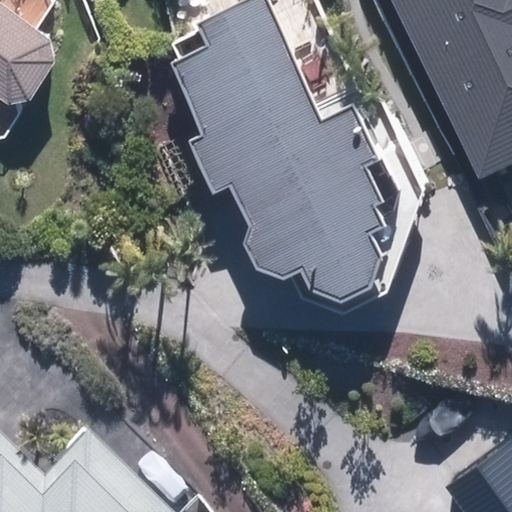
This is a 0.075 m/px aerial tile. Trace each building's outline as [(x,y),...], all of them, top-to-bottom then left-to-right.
[(339,98),(287,0),(236,0),(169,35),(215,122),(201,129),(228,180),(244,171),(265,210),(258,229),(272,255),(297,263),(316,253),(328,275),(359,285),(391,268),(401,237),(390,217),(414,204),(385,149),(400,142),(369,82),(339,98)] [(511,0),(402,0),(491,170),(511,159),(511,0)] [(0,106),(13,86),(2,41),(0,39),(0,106)] [(52,481),(0,427),(0,511),(184,511),(104,430),(52,481)] [(511,511),(511,495),(435,459),(410,511),(511,511)]
